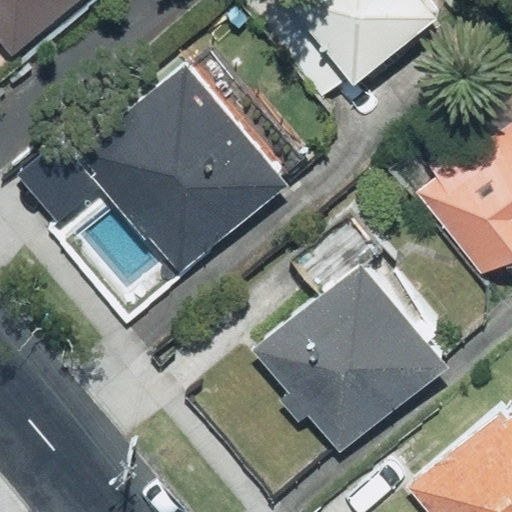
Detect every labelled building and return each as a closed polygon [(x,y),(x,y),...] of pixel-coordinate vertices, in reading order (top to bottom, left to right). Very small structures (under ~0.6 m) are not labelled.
[(70,0),(0,0),(0,12),(25,41),(70,0)] [(262,0),(331,85),(436,0),(262,0)] [(312,150),(203,31),(84,140),(62,116),(21,153),(70,207),(114,167),(195,257),(312,150)] [(511,88),(418,163),(493,259),(511,243),(511,88)] [(359,244),(330,212),(297,242),(326,274),(265,329),(297,365),(283,378),(309,407),(318,399),(353,437),(470,331),(377,228),(359,244)] [(511,511),(511,390),(417,476),(449,511),(511,511)]
